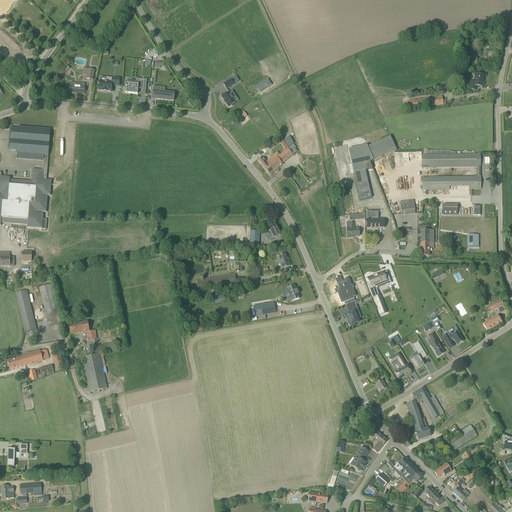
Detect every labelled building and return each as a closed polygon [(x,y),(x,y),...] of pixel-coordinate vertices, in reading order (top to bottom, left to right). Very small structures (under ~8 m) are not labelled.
[(0,0),(0,12),(3,14),(15,0),(0,0)] [(88,69),(86,76),(86,79),(92,80),(94,71),(88,69)] [(475,90),(476,86),(482,87),(484,75),(475,74),(474,82),(471,81),(470,90),(475,90)] [(99,81),(99,91),(103,91),(107,92),(107,91),(111,92),(112,86),(119,86),(120,78),(112,78),(106,77),(106,82),(99,81)] [(137,95),(137,93),(138,94),(138,93),(137,93),(138,89),(141,89),(141,88),(145,88),(145,90),(146,90),(147,80),(142,79),(141,82),(131,81),(131,82),(126,81),(125,81),(125,89),(126,89),(125,94),(137,95)] [(230,79),(223,84),(226,89),(234,85),(230,79)] [(69,94),(84,95),(85,84),(70,82),(69,94)] [(266,84),(258,89),(260,93),(269,88),(268,86),(266,84)] [(159,91),(159,87),(153,86),(152,99),(174,101),(175,93),(159,91)] [(235,103),(229,92),(229,93),(221,97),(224,101),(223,102),(225,104),(225,103),(228,107),(229,108),(232,106),(231,105),(235,103)] [(409,101),(410,105),(406,106),(406,110),(410,109),(443,105),(442,97),(409,101)] [(247,115),(243,111),(233,118),(237,123),(247,115)] [(0,225),(0,226),(1,223),(27,225),(27,228),(46,230),(47,220),(43,219),(43,214),(42,214),(42,212),(46,212),(47,197),(46,197),(46,195),(50,196),(51,180),(46,180),(50,130),(18,127),(16,153),(17,154),(16,159),(43,161),(42,170),(32,169),(31,181),(10,180),(10,177),(2,176),(2,184),(0,184),(0,225)] [(351,162),(352,168),(352,169),(350,170),(351,175),(354,174),(360,201),(371,198),(365,170),(372,169),(370,162),(373,161),(367,147),(390,137),(386,128),(363,138),(367,146),(360,148),(348,150),(351,162)] [(390,137),(367,147),(373,161),(396,150),(390,137)] [(285,140),(288,146),(293,144),(290,138),(285,140)] [(292,145),(288,148),(293,154),(297,151),(292,145)] [(263,157),(258,161),(266,171),(269,168),(267,166),(280,155),(277,152),(274,155),(267,162),(263,157)] [(283,152),(280,155),(267,166),(269,168),(266,171),(270,176),(282,165),(282,164),(289,159),(283,152)] [(481,177),(480,154),(421,155),(422,167),(474,167),(477,167),(477,177),(481,177)] [(302,189),(309,184),(307,181),(300,186),(302,189)] [(354,214),(354,211),(350,186),(340,188),(345,216),(349,216),(349,221),(365,219),(365,213),(354,215),(354,214)] [(415,214),(414,203),(414,202),(413,200),(406,201),(408,215),(415,214)] [(442,205),(442,215),(457,215),(458,205),(442,205)] [(366,220),(366,228),(384,228),(384,220),(378,220),(378,212),(366,212),(366,220)] [(353,223),(346,223),(347,238),(351,238),(351,236),(359,236),(359,228),(354,228),(353,223)] [(274,238),(280,235),(276,227),(270,231),(272,234),(266,237),(268,241),(274,238)] [(420,243),(429,243),(429,242),(434,242),(434,232),(429,232),(429,230),(421,230),(420,230),(420,235),(420,243)] [(250,243),(251,243),(251,247),(258,247),(258,243),(259,243),(259,231),(250,231),(250,243)] [(478,235),(467,235),(467,247),(478,247),(478,235)] [(434,246),(434,242),(429,242),(429,243),(420,243),(420,256),(429,256),(429,245),(434,246)] [(0,266),(10,267),(10,266),(14,266),(14,257),(10,257),(10,252),(0,252),(0,266)] [(31,262),(31,252),(21,252),(21,262),(31,262)] [(279,260),(281,268),(290,266),(288,258),(286,259),(285,254),(276,257),(278,261),(279,260)] [(373,299),(374,298),(380,315),(386,313),(380,296),(379,296),(376,289),(391,283),(390,279),(384,281),(381,273),(367,279),(369,284),(368,285),(373,299)] [(206,289),(209,289),(209,292),(214,291),(214,288),(237,284),(235,275),(196,281),(198,291),(201,290),(202,292),(206,292),(206,289)] [(336,294),(334,294),(334,295),(336,294),(340,292),(341,294),(338,295),(342,306),(355,301),(354,299),(351,291),(353,290),(354,289),(353,287),(352,287),(350,288),(347,280),(346,278),(335,287),(336,291),(337,291),(335,287),(338,285),(339,290),(340,292),(336,294)] [(51,285),(39,288),(49,327),(61,324),(51,285)] [(289,293),(292,302),(300,298),(294,286),(285,290),(287,294),(289,293)] [(36,330),(27,291),(15,294),(25,333),(36,330)] [(223,295),(212,297),(213,303),(225,301),(223,295)] [(362,302),(361,299),(351,303),(353,310),(350,312),(350,313),(347,314),(349,321),(348,322),(350,327),(356,325),(355,324),(358,322),(357,319),(358,318),(355,310),(358,309),(356,305),(362,302)] [(489,306),(492,312),(505,306),(504,306),(502,300),(492,304),(491,305),(489,306)] [(274,303),(259,305),(254,306),(256,316),(260,315),(276,313),(274,303)] [(488,332),(503,323),(498,315),(483,324),(488,332)] [(69,325),(70,335),(86,332),(88,341),(96,339),(94,331),(89,332),(87,322),(69,325)] [(451,338),(452,339),(453,339),(456,343),(462,339),(458,333),(460,333),(454,323),(449,326),(451,329),(446,333),(446,332),(445,333),(441,335),(446,343),(450,340),(450,339),(451,338)] [(431,340),(432,343),(430,344),(437,356),(443,352),(436,341),(437,340),(432,333),(428,335),(431,340)] [(418,367),(419,368),(424,365),(423,364),(420,360),(426,356),(417,342),(412,345),(416,351),(418,355),(413,358),(410,359),(416,368),(418,367)] [(94,355),(114,350),(112,343),(92,348),(94,355)] [(10,370),(49,358),(47,350),(40,352),(40,350),(11,359),(12,361),(7,362),(10,370)] [(369,350),(365,352),(368,359),(373,356),(369,350)] [(57,368),(63,366),(58,352),(52,354),(57,368)] [(399,379),(404,375),(407,374),(407,375),(411,372),(406,365),(399,353),(393,356),(395,361),(397,359),(402,367),(395,372),(399,379)] [(86,357),(87,365),(83,366),(89,392),(107,388),(99,354),(86,357)] [(50,374),(54,373),(52,367),(40,370),(42,376),(44,376),(50,374)] [(31,381),(37,379),(34,370),(28,372),(31,381)] [(391,385),(387,379),(383,382),(382,381),(375,385),(380,392),(386,388),(391,385)] [(431,436),(429,428),(425,430),(417,404),(423,400),(434,419),(443,413),(434,397),(430,399),(423,387),(412,394),(415,402),(407,405),(416,431),(419,440),(431,436)] [(452,451),(477,436),(470,426),(459,433),(462,438),(449,446),(452,451)] [(377,453),(383,446),(387,441),(378,433),(373,438),(376,441),(378,442),(377,444),(373,449),(372,450),(377,453)] [(511,437),(503,435),(502,440),(505,440),(504,442),(504,445),(506,445),(505,451),(511,452),(511,450),(511,437)] [(411,445),(407,437),(402,439),(407,447),(411,445)] [(345,443),(338,441),(336,452),(343,453),(345,443)] [(14,448),(6,448),(6,453),(8,453),(7,467),(14,467),(14,458),(28,459),(28,454),(27,454),(27,445),(20,445),(19,453),(15,453),(15,449),(13,449),(14,448)] [(355,470),(358,472),(358,471),(359,471),(362,468),(362,469),(364,467),(363,467),(366,464),(362,461),(363,459),(363,460),(368,452),(362,447),(355,457),(356,457),(355,459),(356,460),(352,466),(355,469),(355,470)] [(398,471),(400,472),(403,469),(402,468),(409,462),(404,458),(399,464),(402,467),(398,471)] [(385,465),(383,462),(379,468),(380,470),(384,473),(389,470),(389,469),(385,465)] [(390,462),(385,465),(389,469),(389,470),(392,473),(396,470),(390,462)] [(397,470),(395,472),(400,477),(401,477),(403,476),(413,466),(409,462),(402,468),(403,469),(400,472),(398,471),(397,470)] [(446,464),(434,472),(437,477),(443,474),(445,476),(451,472),(450,469),(446,464)] [(404,480),(406,482),(408,480),(411,477),(414,474),(415,475),(418,472),(413,466),(403,476),(401,477),(403,479),(404,480)] [(417,482),(423,476),(418,472),(415,475),(414,474),(411,477),(408,480),(406,482),(404,480),(403,479),(398,485),(395,487),(395,488),(397,490),(398,492),(404,486),(407,483),(408,484),(409,482),(413,478),(417,482)] [(376,480),(385,487),(389,482),(380,475),(376,480)] [(459,487),(464,482),(460,479),(456,483),(459,487)] [(466,488),(471,493),(477,485),(472,481),(469,484),(473,487),(472,488),(469,485),(466,488)] [(20,494),(21,494),(22,495),(22,496),(23,497),(27,497),(26,494),(33,493),(34,496),(42,495),(41,483),(20,485),(20,494)] [(1,487),(2,499),(14,498),(13,487),(8,488),(8,486),(1,487)] [(440,498),(430,488),(425,493),(430,498),(428,500),(432,505),(435,503),(435,504),(436,503),(439,506),(443,502),(440,499),(440,498)] [(462,492),(458,488),(453,493),(463,502),(467,497),(467,496),(469,494),(464,490),(462,492)] [(418,499),(422,492),(418,489),(413,495),(418,499)] [(309,492),(308,501),(326,504),(328,495),(309,492)]
